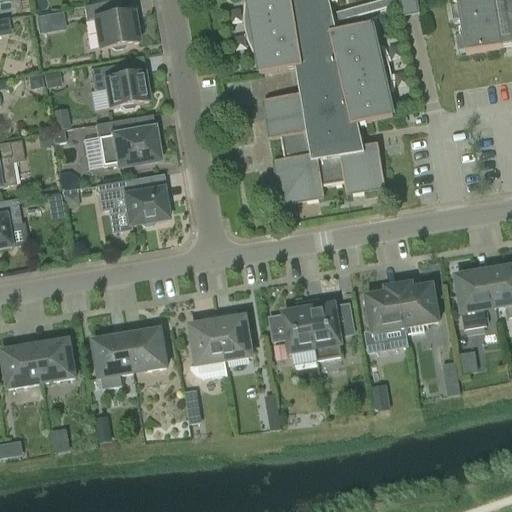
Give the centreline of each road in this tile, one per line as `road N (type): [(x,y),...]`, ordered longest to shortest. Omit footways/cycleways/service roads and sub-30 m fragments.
road 1 (residential): [(511,212),(212,265)]
road 2 (residential): [(212,265),(170,0)]
road 3 (residential): [(212,265),(0,301)]
